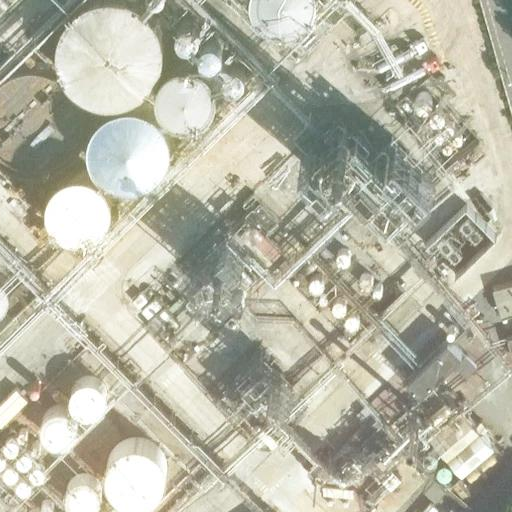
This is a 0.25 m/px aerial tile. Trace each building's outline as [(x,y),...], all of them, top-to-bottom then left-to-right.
[(251,0),(248,13),(271,29),(289,33),(308,7),(307,11),(314,0),(251,0)] [(250,212),(237,225),(279,267),(344,203),(320,179),(268,230),(250,212)] [(234,192),(183,226),(205,259),(232,241),(223,227),(247,211),(234,192)] [(0,297),(17,290),(0,253),(0,297)] [(201,319),(213,331),(260,286),(241,266),(222,283),(212,272),(214,270),(200,255),(184,270),(206,294),(198,301),(205,309),(220,295),(223,299),(201,319)] [(511,280),(493,286),(502,314),(511,311),(511,280)] [(145,287),(133,297),(149,316),(161,305),(145,287)] [(159,312),(148,321),(159,336),(170,327),(159,312)] [(449,335),(408,376),(421,389),(463,349),(449,335)] [(466,353),(456,363),(467,374),(477,364),(466,353)] [(64,381),(87,406),(112,384),(90,358),(64,381)] [(17,382),(0,397),(0,419),(1,421),(30,396),(17,382)] [(53,428),(50,434),(64,441),(82,406),(52,391),(37,420),(53,428)] [(404,421),(414,404),(405,399),(396,416),(404,421)] [(91,511),(155,511),(194,483),(202,449),(191,435),(181,432),(164,410),(120,400),(117,402),(122,408),(136,412),(113,429),(101,426),(92,463),(82,460),(69,469),(65,488),(81,509),(91,511)] [(461,404),(430,432),(463,471),(495,444),(461,404)] [(28,486),(33,474),(21,469),(16,481),(28,486)]
